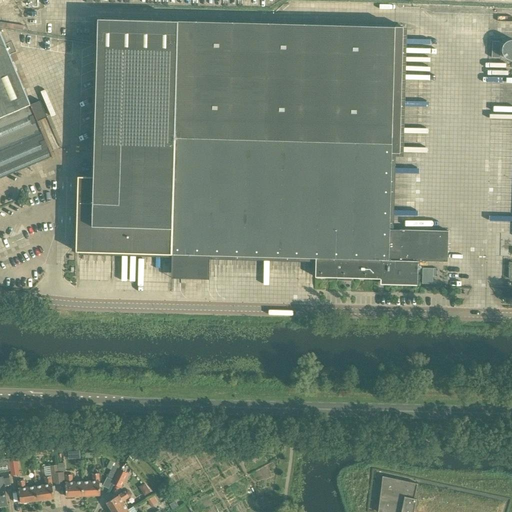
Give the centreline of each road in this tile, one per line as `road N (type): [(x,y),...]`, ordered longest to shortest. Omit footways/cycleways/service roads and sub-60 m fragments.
road 1 (unclassified): [(511,316),(0,297)]
road 2 (primary): [(511,414),(0,401)]
